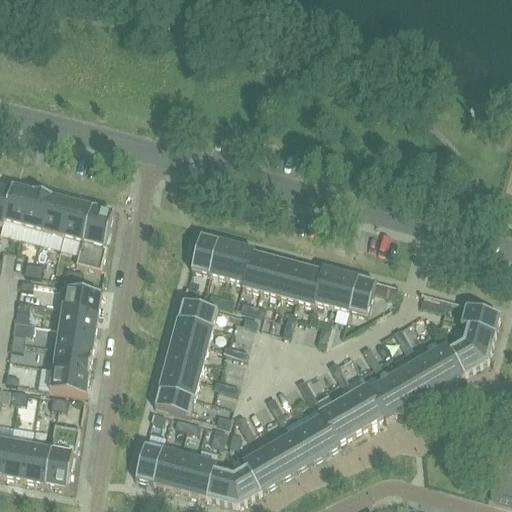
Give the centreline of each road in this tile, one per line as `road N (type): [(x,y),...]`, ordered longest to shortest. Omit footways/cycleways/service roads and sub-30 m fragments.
road 1 (unclassified): [(150,153),(511,252)]
road 2 (residential): [(150,153),(94,511)]
road 3 (residential): [(337,511),(392,485),(486,511)]
road 4 (unclassified): [(0,112),(150,153)]
